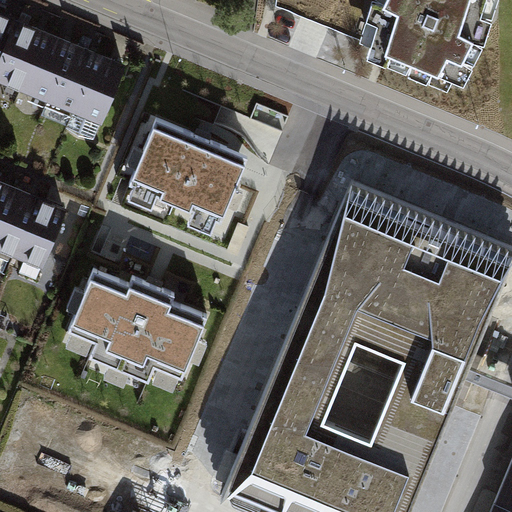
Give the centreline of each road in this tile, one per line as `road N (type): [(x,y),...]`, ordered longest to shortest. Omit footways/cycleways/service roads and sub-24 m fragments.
road 1 (tertiary): [(511,174),(442,136),(112,0)]
road 2 (unknown): [(342,98),(278,263),(122,200)]
road 3 (unknown): [(278,263),(206,455),(203,487),(213,511)]
